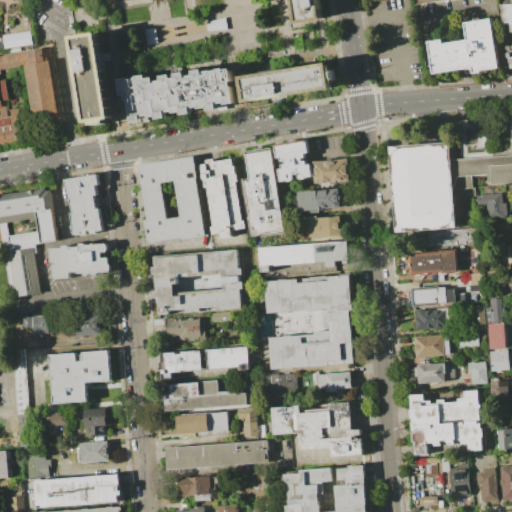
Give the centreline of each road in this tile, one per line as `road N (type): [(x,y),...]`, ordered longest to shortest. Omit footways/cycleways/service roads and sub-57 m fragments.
road 1 (tertiary): [(363,108),(393,511)]
road 2 (residential): [(120,150),(148,511)]
road 3 (tertiary): [(0,169),(320,117)]
road 4 (tertiary): [(363,108),(511,93)]
